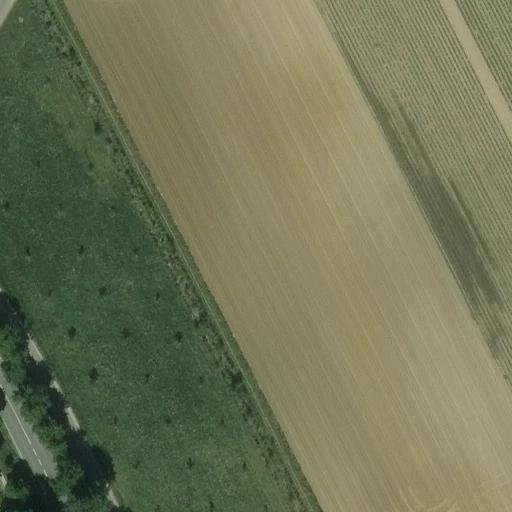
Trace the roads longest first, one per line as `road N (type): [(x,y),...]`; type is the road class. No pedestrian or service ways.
road 1 (residential): [(0,304),(112,511)]
road 2 (secondary): [(0,386),(63,511)]
